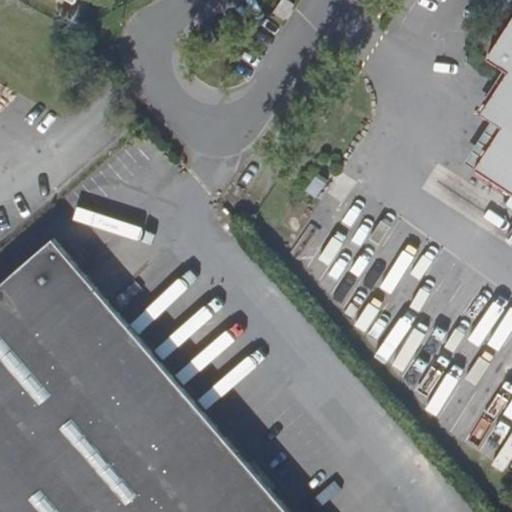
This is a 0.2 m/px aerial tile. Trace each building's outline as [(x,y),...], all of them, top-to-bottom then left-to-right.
[(293,6),(284,0),(282,0),(275,12),(286,19),(293,6)] [(511,76),(486,114),(502,126),(511,133),(511,134),(485,174),(511,191),(511,19),(488,56),(507,70),(511,73),(511,76)] [(480,111),(486,114),(511,76),(511,73),(507,70),(480,111)] [(475,167),(485,174),(511,134),(511,133),(502,126),(475,167)] [(293,511),(54,236),(0,282),(0,511),(293,511)]
